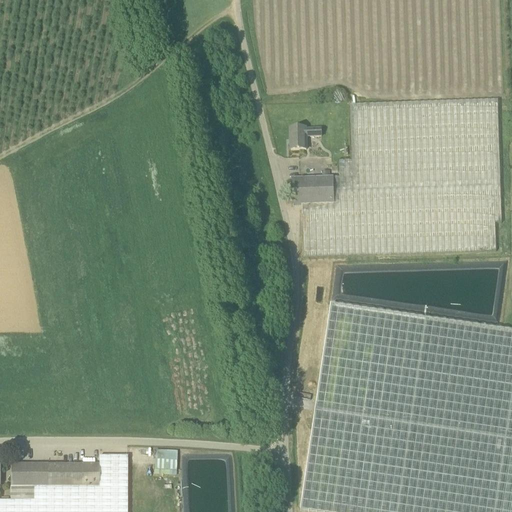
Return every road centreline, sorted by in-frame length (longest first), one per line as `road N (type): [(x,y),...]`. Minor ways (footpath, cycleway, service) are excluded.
road 1 (unclassified): [(285,453),(296,270),(237,0)]
road 2 (unclassified): [(0,442),(285,453)]
road 3 (track): [(237,8),(224,10),(130,87),(0,156)]
